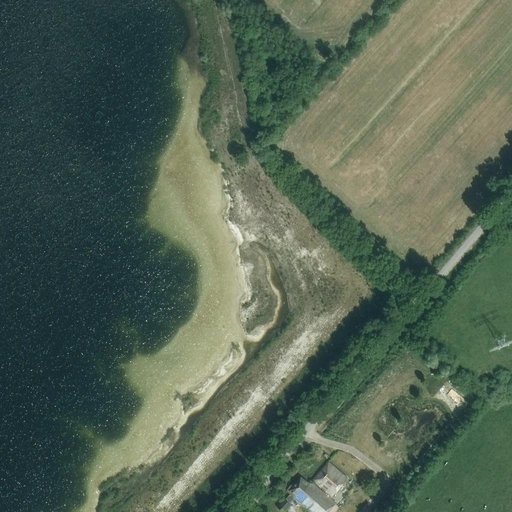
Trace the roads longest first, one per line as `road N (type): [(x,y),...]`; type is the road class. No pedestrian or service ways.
road 1 (unknown): [(132,511),(297,320),(298,294),(250,203),(217,0)]
road 2 (unclassified): [(230,511),(511,181)]
